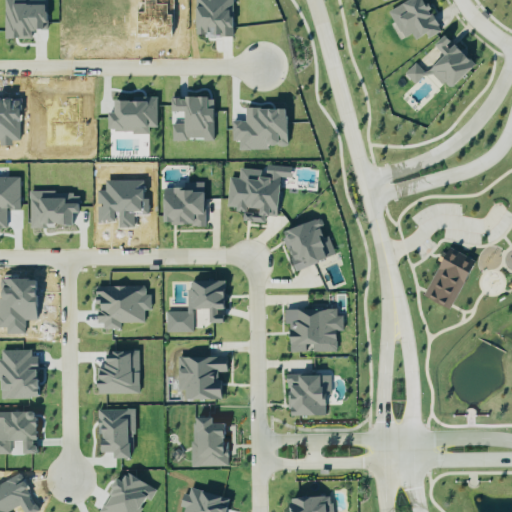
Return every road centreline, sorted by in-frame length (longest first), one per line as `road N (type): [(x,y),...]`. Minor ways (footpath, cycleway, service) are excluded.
road 1 (residential): [(392,284),(314,0)]
road 2 (residential): [(257,511),(251,254)]
road 3 (residential): [(258,465),(511,459)]
road 4 (residential): [(511,440),(258,438)]
road 5 (residential): [(0,259),(251,254)]
road 6 (residential): [(0,71),(251,70)]
road 7 (residential): [(420,511),(413,368),(392,284)]
road 8 (residential): [(392,284),(380,463),(386,511)]
road 9 (residential): [(66,259),(68,474)]
road 10 (residential): [(511,60),(493,102),(464,137),(422,163),(364,178)]
road 11 (residential): [(369,196),(477,168),(500,152),(511,130)]
